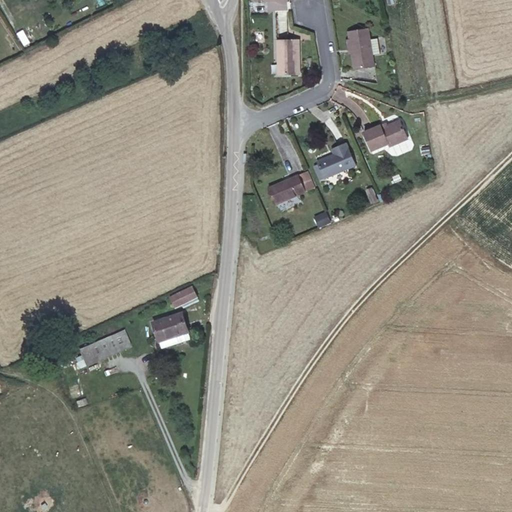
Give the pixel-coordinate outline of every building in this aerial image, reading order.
[(367,63),(362,25),(341,28),(343,37),(340,37),(341,49),(344,49),(347,66),(367,63)] [(275,56),(275,73),(293,72),(292,37),(271,37),(271,57),(275,56)] [(375,127),(373,123),(358,130),(365,149),(382,142),(383,145),(402,138),(395,120),(381,125),(375,127)] [(324,146),(326,151),(327,155),(311,161),(317,176),(349,164),(340,140),(324,146)] [(327,155),(326,151),(310,157),(311,161),(327,155)] [(297,191),(290,174),(261,186),(268,203),(297,191)] [(325,212),(314,218),(318,228),(330,222),(325,212)] [(199,295),(194,284),(170,295),(175,306),(199,295)] [(154,322),(160,340),(190,329),(183,310),(154,322)] [(103,358),(129,347),(123,332),(97,343),(103,358)] [(103,358),(97,343),(82,349),(84,354),(78,357),(82,367),(103,358)]
